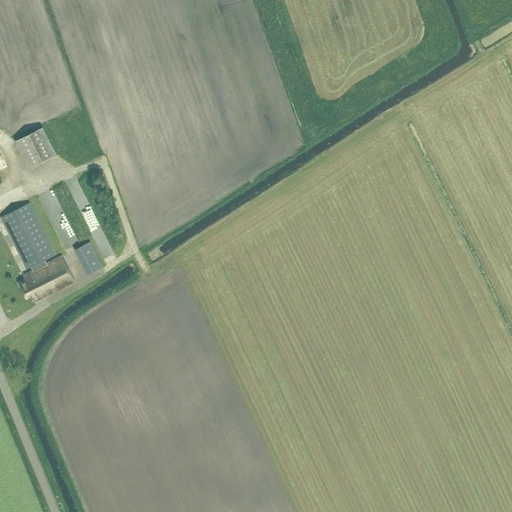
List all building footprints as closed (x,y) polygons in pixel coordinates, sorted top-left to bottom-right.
[(15,141),(29,168),(56,154),(42,127),(15,141)] [(95,148),(85,153),(89,159),(99,154),(95,148)] [(75,199),(87,194),(79,173),(66,178),(75,199)] [(47,263),(45,260),(55,255),(29,203),(1,217),(26,269),(31,267),(33,270),(23,275),(25,279),(18,282),(26,298),(31,295),(34,302),(75,281),(62,256),(47,263)] [(74,250),(88,274),(103,267),(90,242),(74,250)]
